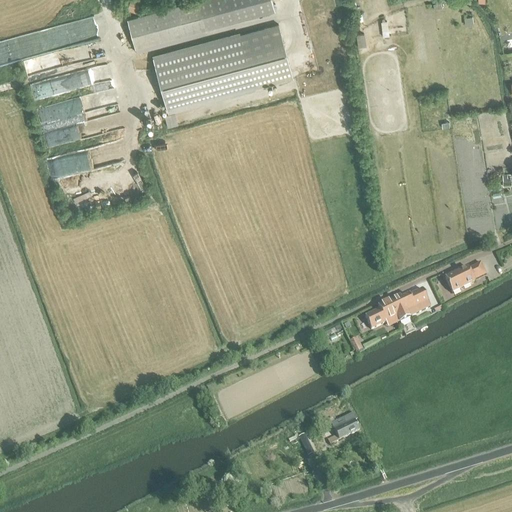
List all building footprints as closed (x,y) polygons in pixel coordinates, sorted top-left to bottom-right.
[(134,46),(135,48),(274,10),(271,0),(196,0),(127,19),(134,46)] [(130,2),(127,10),(135,13),(138,6),(130,2)] [(472,17),(464,18),(465,26),(473,25),(472,17)] [(386,21),(380,22),(382,37),(388,36),(386,21)] [(153,58),(167,112),(292,78),(278,24),(153,58)] [(364,33),(356,35),(358,47),(366,46),(364,33)] [(473,281),(485,275),(480,264),(467,270),(466,268),(444,278),(451,294),(474,283),(473,281)] [(388,328),(430,307),(422,290),(401,300),(399,296),(377,307),(379,311),(365,317),(371,330),(385,323),(388,328)] [(339,326),(320,335),(322,338),(341,329),(339,326)] [(356,339),(349,342),(355,354),(361,351),(356,339)] [(342,419),(330,424),(330,425),(333,430),(338,440),(358,431),(357,429),(354,422),(356,420),(353,414),(342,419)] [(327,440),(330,445),(338,441),(336,436),(327,440)] [(299,440),(307,457),(313,454),(305,437),(299,440)]
